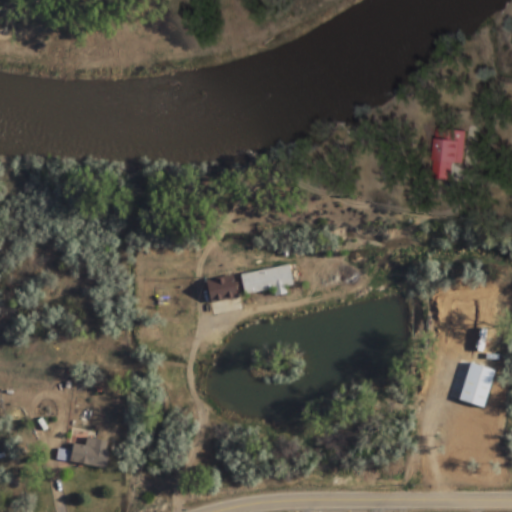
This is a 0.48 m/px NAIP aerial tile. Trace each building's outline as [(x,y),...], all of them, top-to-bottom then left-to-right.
[(466,164),(467,131),(438,130),(436,180),(454,181),(455,164),(466,164)] [(243,296),(272,290),(273,296),(285,294),(284,287),(292,286),(288,266),(239,275),(243,296)] [(238,297),(231,276),(202,284),(209,306),(238,297)] [(453,350),(473,355),(484,313),(464,308),(453,350)] [(494,371),(469,363),(458,400),(483,408),(494,371)] [(84,448),(71,445),(67,462),(103,471),(109,444),(86,439),(84,448)]
